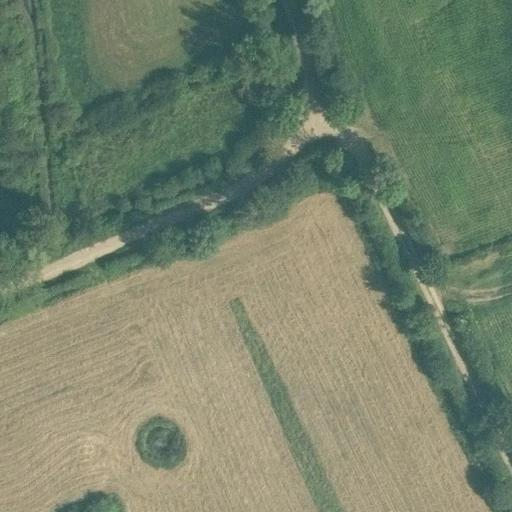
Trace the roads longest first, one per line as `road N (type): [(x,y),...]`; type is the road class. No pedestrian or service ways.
road 1 (track): [(511,467),(370,180),(341,136),(309,116)]
road 2 (track): [(309,116),(256,179),(0,289)]
